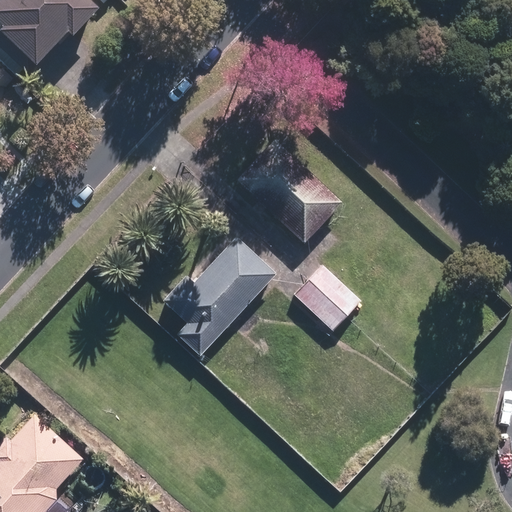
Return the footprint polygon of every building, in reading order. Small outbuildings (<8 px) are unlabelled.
[(89,15),(72,0),(0,0),(0,46),(27,72),(59,38),(63,42),(89,15)] [(233,181),(298,244),(336,204),(271,142),(233,181)] [(171,335),(195,357),(270,275),(230,239),(190,281),(182,274),(156,302),(180,325),(171,335)] [(311,273),(290,294),(328,331),(349,310),(311,273)] [(511,381),(511,347),(504,347),(500,380),(511,381)] [(0,511),(46,511),(47,511),(82,474),(27,423),(0,452),(0,511)]
